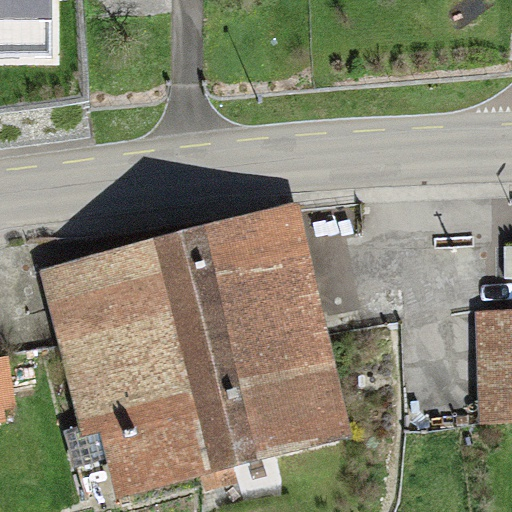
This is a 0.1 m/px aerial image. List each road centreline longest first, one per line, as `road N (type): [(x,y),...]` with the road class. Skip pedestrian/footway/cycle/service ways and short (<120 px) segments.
road 1 (primary): [(511,148),(199,169),(0,193)]
road 2 (unknown): [(189,170),(180,0)]
